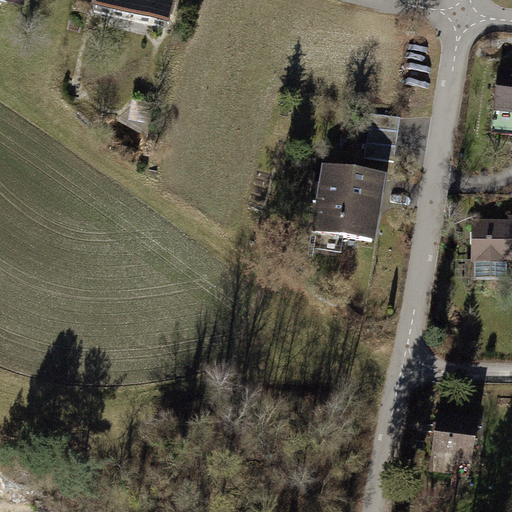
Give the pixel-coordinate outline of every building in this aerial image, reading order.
[(110,0),(118,2),(115,11),(152,20),(154,10),(173,14),(176,0),(110,0)] [(511,73),(502,72),(494,134),(511,135),(511,73)] [(373,114),(366,159),(396,163),(403,119),(373,114)] [(378,179),(328,170),(325,188),(318,187),(315,203),(322,204),(317,234),(374,243),(379,215),(372,214),(378,179)] [(511,224),(474,224),(474,260),(477,261),(477,279),(508,280),(508,261),(511,260),(511,224)] [(479,422),(441,416),(432,473),(454,476),(456,465),(472,467),(479,422)]
